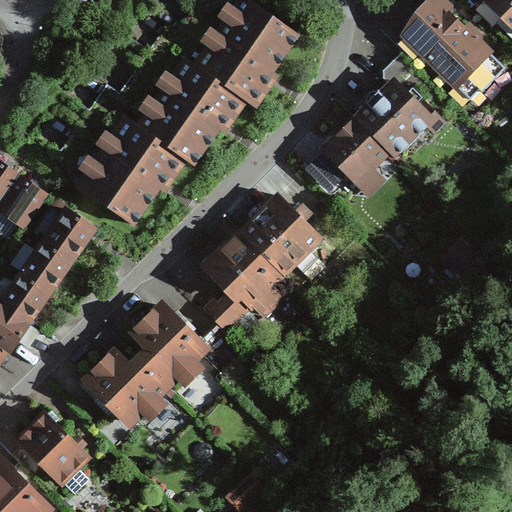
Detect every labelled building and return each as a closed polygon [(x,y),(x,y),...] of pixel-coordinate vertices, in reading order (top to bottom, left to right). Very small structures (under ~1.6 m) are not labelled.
[(250,0),(239,0),(195,63),(247,100),(256,106),(279,74),(274,70),(299,34),(250,0)] [(427,14),(405,35),(438,68),(455,85),(466,75),(482,91),(505,69),(450,13),(450,7),(443,0),(432,0),(427,7),(427,14)] [(511,0),(484,0),(493,9),(490,12),(500,21),(511,7),(511,0)] [(511,7),(500,21),(508,29),(511,26),(511,7)] [(438,68),(405,35),(396,44),(403,51),(428,77),(438,68)] [(383,69),(383,78),(390,85),(395,81),(409,95),(415,90),(428,77),(403,51),(383,69)] [(186,57),(138,123),(187,158),(195,163),(220,127),(225,131),(247,100),(195,63),(186,57)] [(363,111),(357,118),(389,151),(402,165),(447,122),(425,100),(419,105),(409,95),(395,81),(390,85),(382,93),(374,93),(369,98),(370,105),(363,111)] [(126,115),(77,184),(133,224),(160,187),(164,190),(187,158),(138,123),(126,115)] [(327,145),(329,147),(343,162),(340,168),(347,175),(354,173),(359,178),(389,151),(357,118),(327,145)] [(329,147),(309,166),(331,189),(347,175),(340,168),(343,162),(329,147)] [(0,201),(19,174),(8,166),(0,160),(0,201)] [(19,174),(0,201),(0,210),(22,226),(45,192),(32,183),(19,174)] [(295,211),(280,195),(242,231),(283,273),(283,274),(321,238),(304,221),(311,215),(301,205),(295,211)] [(68,208),(45,241),(72,260),(95,227),(68,208)] [(283,273),(242,231),(209,263),(250,305),(252,303),(263,315),(284,295),(272,283),(283,273)] [(45,241),(23,272),(50,291),(72,260),(45,241)] [(50,291),(23,272),(1,303),(28,323),(50,291)] [(205,310),(218,323),(226,331),(237,321),(216,299),(205,310)] [(30,324),(28,323),(1,303),(0,302),(0,340),(9,348),(12,350),(30,324)] [(149,347),(140,356),(168,385),(200,353),(205,349),(198,342),(191,334),(193,332),(179,318),(177,320),(162,305),(134,333),(149,347)] [(247,331),(237,321),(226,331),(236,342),(247,331)] [(218,323),(198,342),(205,349),(200,353),(226,380),(250,356),(236,342),(226,331),(218,323)] [(109,325),(96,337),(110,352),(123,340),(109,325)] [(0,361),(9,348),(0,340),(0,361)] [(116,350),(88,378),(103,393),(101,395),(113,407),(115,409),(116,407),(130,421),(131,421),(168,385),(140,356),(131,365),(116,350)] [(131,421),(130,421),(116,407),(115,409),(113,407),(95,425),(117,446),(137,426),(131,421)] [(45,413),(19,439),(30,449),(52,472),(62,482),(63,481),(75,493),(90,479),(78,467),(88,456),(45,413)] [(19,460),(42,482),(52,472),(30,449),(19,460)] [(0,458),(0,511),(46,511),(59,500),(42,482),(34,490),(17,472),(15,474),(0,458)]
